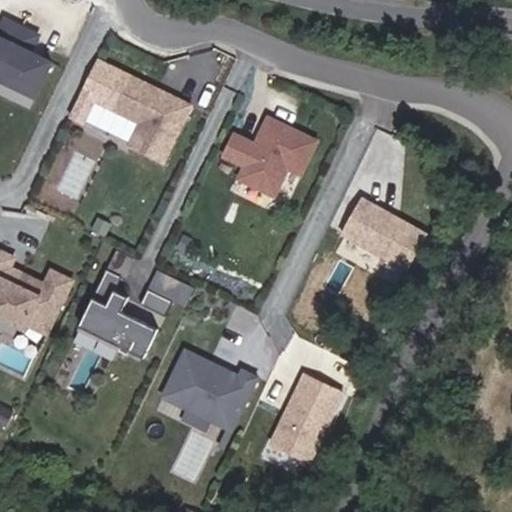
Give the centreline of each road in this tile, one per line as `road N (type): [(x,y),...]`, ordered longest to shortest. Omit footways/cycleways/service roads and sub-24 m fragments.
road 1 (unclassified): [(400,91),(503,114),(504,203),(382,429),(353,511)]
road 2 (residential): [(400,91),(257,356)]
road 3 (residential): [(112,6),(16,200)]
road 4 (residential): [(255,48),(163,236)]
road 5 (tertiary): [(329,0),(511,20)]
road 6 (residential): [(255,48),(400,91)]
road 7 (residential): [(112,6),(255,48)]
